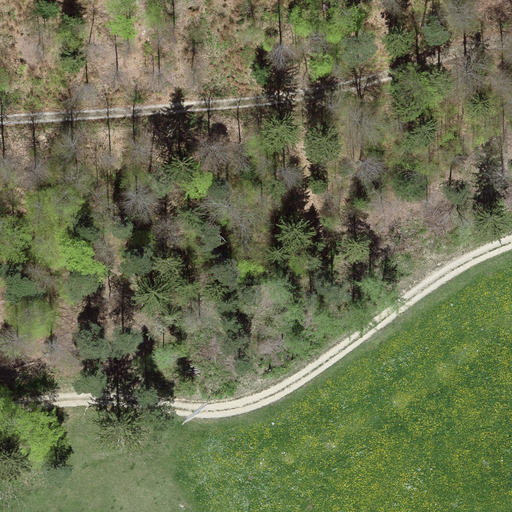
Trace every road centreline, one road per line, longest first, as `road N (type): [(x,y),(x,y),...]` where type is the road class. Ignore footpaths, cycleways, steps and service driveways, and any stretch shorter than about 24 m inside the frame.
road 1 (track): [(511,241),(435,274),(368,337),(292,392),(252,408),(202,413),(69,403),(0,416)]
road 2 (track): [(511,40),(475,41),(345,85),(0,119)]
